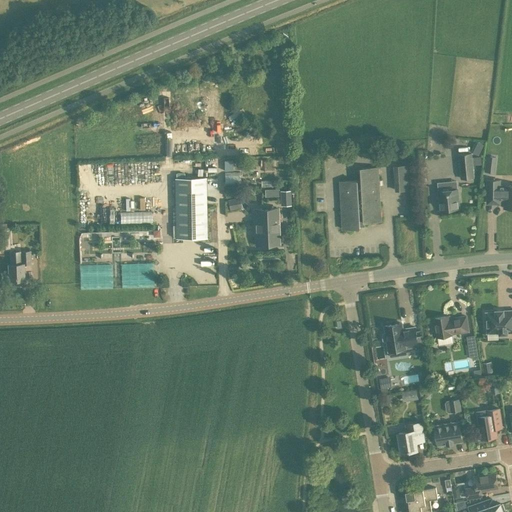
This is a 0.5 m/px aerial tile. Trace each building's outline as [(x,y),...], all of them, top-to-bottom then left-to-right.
[(471,152),(478,155),(484,144),(476,141),(471,152)] [(461,179),(474,177),(472,153),(459,154),(461,179)] [(487,171),(497,171),(497,155),(487,155),(487,171)] [(481,156),(473,157),(473,164),(481,164),(481,156)] [(232,160),(224,161),(224,171),(232,170),(232,160)] [(395,191),(409,190),(408,165),(393,166),(395,191)] [(359,180),(340,181),(343,229),(360,228),(360,226),(364,226),(364,222),(378,221),(375,167),(358,168),(359,180)] [(226,182),(242,181),(241,171),(225,171),(226,182)] [(205,177),(175,178),(176,238),(206,238),(205,177)] [(499,199),(505,199),(505,208),(511,208),(511,185),(505,185),(505,186),(499,186),(499,180),(488,180),(488,203),(499,203),(499,199)] [(457,189),(438,191),(440,210),(459,208),(457,189)] [(290,192),(280,192),(280,202),(291,201),(290,192)] [(240,196),(228,199),(231,209),(242,206),(240,196)] [(263,208),(254,209),(256,245),(270,244),(279,244),(277,208),(263,208)] [(153,221),(152,211),(121,212),(121,222),(153,221)] [(9,227),(0,227),(0,255),(2,255),(2,249),(10,248),(9,227)] [(8,280),(24,280),(23,264),(31,264),(31,253),(30,251),(9,251),(10,264),(8,264),(8,280)] [(511,332),(511,310),(504,311),(504,309),(494,310),(495,312),(485,312),(486,318),(484,319),(484,327),(486,327),(486,333),(499,332),(499,334),(507,334),(507,332),(511,332)] [(449,318),(449,315),(434,318),(437,337),(438,337),(439,345),(453,343),(452,333),(468,331),(466,316),(449,318)] [(384,333),(383,335),(384,340),(385,341),(387,341),(389,351),(390,351),(391,357),(399,356),(407,355),(406,353),(417,351),(424,350),(422,337),(417,337),(415,327),(402,329),(402,323),(385,326),(386,333),(384,333)] [(476,342),(468,343),(470,357),(478,356),(476,342)] [(482,363),(484,375),(493,373),(491,362),(482,363)] [(386,388),(385,378),(379,379),(381,389),(382,395),(387,394),(386,388)] [(491,394),(500,392),(498,378),(488,379),(491,394)] [(459,398),(449,400),(451,413),(461,411),(459,398)] [(478,417),(481,439),(497,436),(496,428),(503,427),(500,408),(487,410),(488,415),(478,417)] [(462,441),(459,421),(434,426),(438,445),(446,444),(454,443),(462,441)] [(421,422),(408,425),(409,431),(398,433),(401,452),(417,449),(415,436),(423,435),(421,422)] [(480,490),(498,487),(496,473),(474,476),(476,487),(466,489),(468,498),(481,496),(480,490)] [(408,499),(410,511),(425,511),(432,511),(430,500),(438,498),(436,487),(414,491),(414,489),(406,491),(407,499),(408,499)] [(503,511),(505,510),(503,504),(501,504),(500,503),(485,508),(482,501),(468,506),(470,511),(503,511)]
